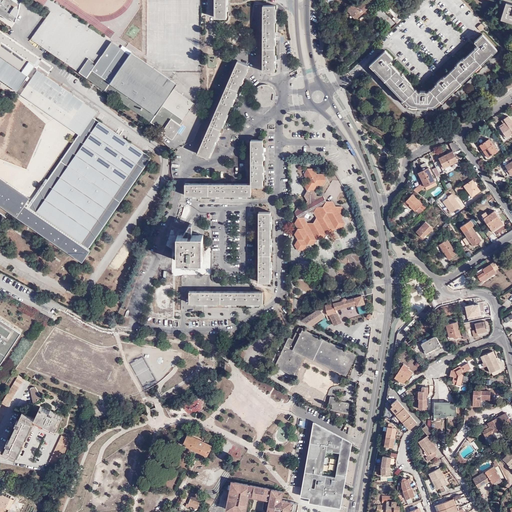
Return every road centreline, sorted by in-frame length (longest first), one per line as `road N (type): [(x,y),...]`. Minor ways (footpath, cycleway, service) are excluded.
road 1 (residential): [(190,158),(135,321),(142,326),(224,331),(274,306),(281,289),(276,208)]
road 2 (residential): [(388,315),(380,321),(357,440),(296,409)]
road 3 (secondary): [(353,511),(388,315)]
road 4 (residential): [(282,92),(274,79),(257,77),(257,62),(237,54),(190,158)]
